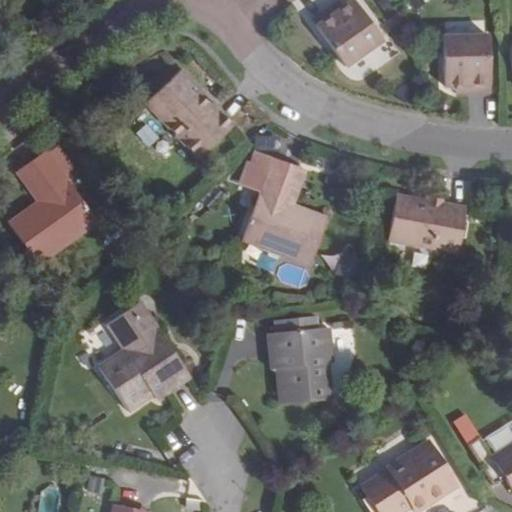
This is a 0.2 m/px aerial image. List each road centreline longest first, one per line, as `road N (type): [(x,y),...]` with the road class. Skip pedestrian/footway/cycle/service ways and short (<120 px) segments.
road 1 (residential): [(511,145),(442,143),(335,112),(286,84),(227,26)]
road 2 (residential): [(149,0),(0,115)]
